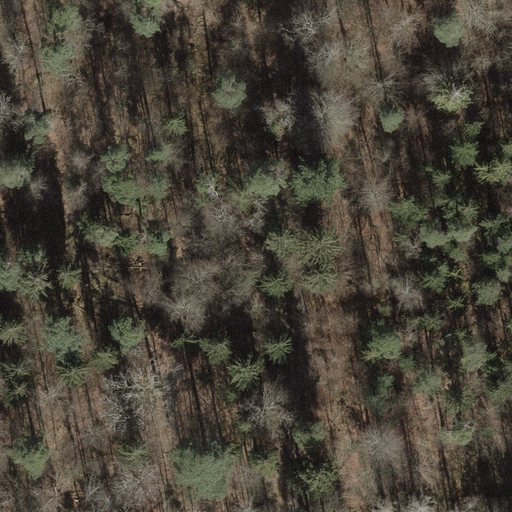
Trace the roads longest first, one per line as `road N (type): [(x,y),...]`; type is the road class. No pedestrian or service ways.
road 1 (track): [(511,483),(293,494),(0,471)]
road 2 (track): [(312,0),(293,511)]
